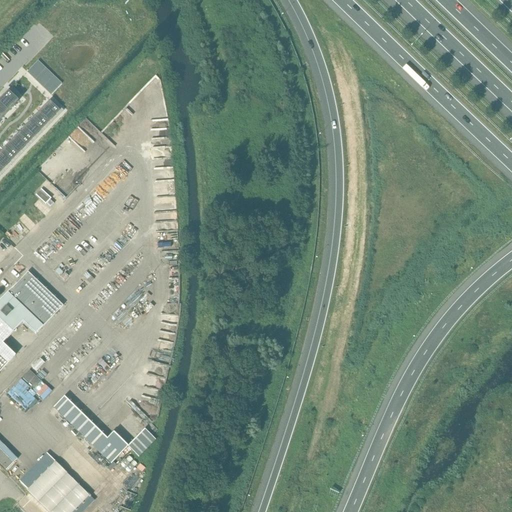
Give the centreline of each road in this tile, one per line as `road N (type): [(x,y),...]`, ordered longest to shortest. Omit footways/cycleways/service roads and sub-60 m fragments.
road 1 (motorway): [(290,0),(331,102),(338,207),(320,325),(261,511)]
road 2 (motorway): [(511,260),(431,343),(350,511)]
road 3 (motorway): [(342,0),(511,162)]
road 4 (motorway): [(405,0),(511,100)]
